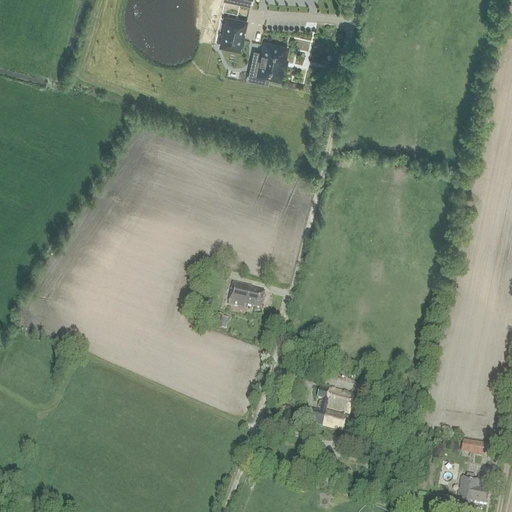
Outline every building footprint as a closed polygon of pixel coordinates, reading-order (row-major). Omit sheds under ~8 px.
[(219,48),(241,53),(248,21),(226,17),(219,48)] [(259,75),(279,79),(285,50),(266,45),(263,60),(260,62),(258,70),(260,73),(259,75)] [(261,309),(264,292),(251,289),(252,287),(233,282),(229,304),(247,308),(248,306),(261,309)] [(223,316),(216,314),(216,315),(213,314),(210,325),(226,329),(228,318),(223,317),(223,316)] [(385,384),(368,380),(364,396),(381,401),(385,384)] [(322,425),(323,425),(334,428),(335,430),(337,431),(338,429),(345,431),(349,417),(344,416),(345,413),(350,414),(355,394),(330,388),(329,388),(321,386),(320,389),(317,397),(323,399),(319,412),(314,410),(312,419),(311,422),(322,425)] [(463,441),(460,452),(488,458),(490,446),(463,441)] [(481,481),(466,478),(461,478),(457,496),(460,496),(458,508),(473,511),(474,503),(486,505),(489,491),(479,489),(481,481)]
